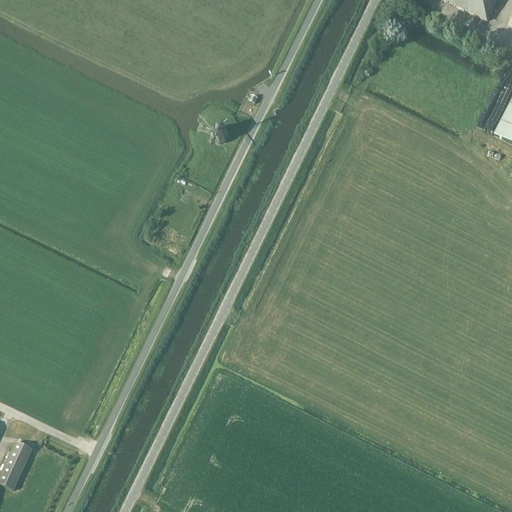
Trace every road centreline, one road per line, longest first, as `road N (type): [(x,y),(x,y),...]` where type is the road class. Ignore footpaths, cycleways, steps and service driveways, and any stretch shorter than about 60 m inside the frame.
road 1 (unclassified): [(65,511),(319,0)]
road 2 (tertiary): [(374,0),(223,311)]
road 3 (tertiary): [(123,511),(223,311)]
